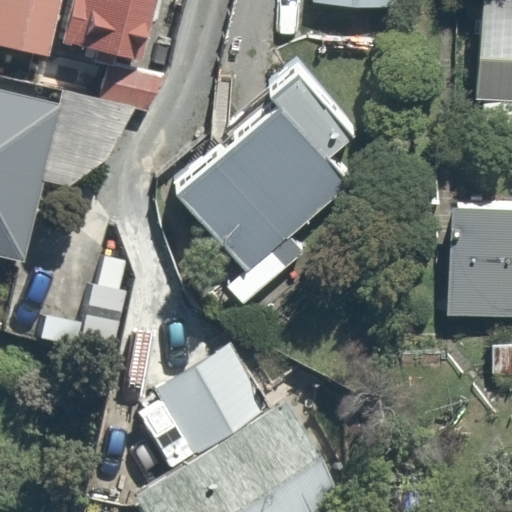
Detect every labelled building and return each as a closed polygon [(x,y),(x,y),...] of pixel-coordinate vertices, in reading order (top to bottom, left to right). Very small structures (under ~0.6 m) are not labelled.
[(0,0),(0,53),(47,65),(52,47),(63,0),(0,0)] [(63,0),(52,47),(104,59),(96,91),(151,104),(175,0),(63,0)] [(511,0),(490,0),(480,119),(511,121),(511,0)] [(366,129),(312,67),(182,181),(249,257),(224,279),(246,304),(301,256),(289,243),(360,181),(337,155),(366,129)] [(54,99),(0,85),(0,255),(14,259),(54,99)] [(511,200),(455,198),(450,313),(511,315),(511,200)] [(129,286),(91,276),(70,360),(108,370),(129,286)] [(307,511),(337,492),(273,400),(227,332),(144,388),(191,456),(128,500),(136,511),(307,511)]
